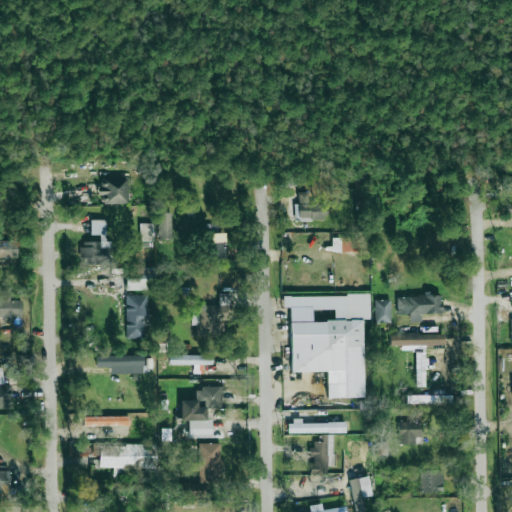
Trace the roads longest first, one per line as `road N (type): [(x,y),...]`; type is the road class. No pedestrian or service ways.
road 1 (residential): [(483,511),(480,183)]
road 2 (residential): [(53,511),(48,184)]
road 3 (residential): [(267,511),(262,189)]
